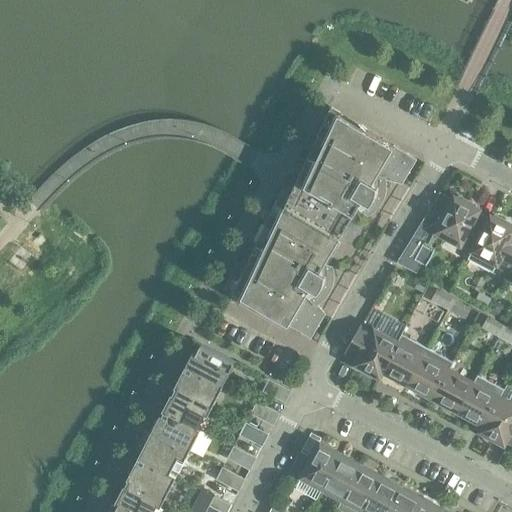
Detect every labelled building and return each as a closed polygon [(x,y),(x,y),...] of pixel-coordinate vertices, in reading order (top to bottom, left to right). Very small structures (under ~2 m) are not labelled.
[(236,260),(221,286),(233,293),(233,292),(311,338),(326,312),(316,302),(324,296),(329,289),(332,278),(332,267),(325,265),(360,206),(368,214),(377,207),(381,201),(385,190),(384,180),(402,184),(417,159),(340,113),(340,112),(329,105),(291,168),(236,260)] [(452,200),(440,193),(397,261),(416,272),(421,262),(427,265),(436,248),(430,245),(437,233),(472,251),(488,219),(478,213),(480,209),(469,203),(468,200),(459,195),(456,197),(454,196),(452,200)] [(491,215),(488,219),(472,251),(468,258),(493,272),(497,265),(508,271),(511,263),(511,225),(505,222),(505,219),(495,214),(493,216),(491,215)] [(448,309),(454,298),(439,291),(434,301),(448,309)] [(468,306),(454,298),(448,309),(463,316),(468,306)] [(499,336),(505,326),(490,318),(485,328),(499,336)] [(373,330),(362,324),(345,353),(357,360),(355,364),(365,370),(365,373),(375,378),(377,376),(380,377),(383,371),(382,371),(402,334),(402,333),(398,341),(374,328),(373,330)] [(511,329),(505,326),(499,336),(511,342),(511,329)] [(382,371),(383,371),(395,377),(394,380),(407,386),(428,347),(402,334),(382,371)] [(236,361),(201,343),(197,353),(194,351),(186,365),(224,384),(236,361)] [(428,347),(407,386),(419,393),(421,391),(433,398),(453,361),(428,347)] [(454,361),(453,361),(433,398),(445,405),(445,407),(457,414),(478,375),(478,374),(474,382),(450,369),(454,361)] [(213,405),(224,384),(186,365),(175,386),(213,405)] [(478,375),(457,414),(470,420),(471,419),(483,425),(484,425),(504,388),(478,375)] [(291,390),(269,379),(263,390),(285,402),(291,390)] [(511,443),(511,387),(506,384),(504,388),(484,425),(483,425),(480,431),(482,432),(482,435),(492,440),(494,439),(504,445),(507,440),(511,443)] [(208,415),(213,405),(175,386),(163,410),(201,429),(201,428),(198,426),(205,413),(208,415)] [(251,413),(274,424),(280,413),(257,402),(251,413)] [(201,429),(163,410),(152,431),(190,450),(201,429)] [(240,434),(262,446),(268,434),(246,423),(240,434)] [(190,450),(152,431),(139,457),(176,476),(177,475),(171,471),(179,456),(185,460),(190,450)] [(319,442),(320,442),(312,458),(300,452),(290,471),(322,488),(339,457),(340,457),(342,454),(343,454),(343,453),(320,441),(319,442)] [(228,458),(250,469),(256,458),(234,446),(228,458)] [(165,497),(176,476),(139,457),(128,478),(165,497)] [(359,467),(340,457),(339,457),(322,488),(342,499),(361,466),(360,465),(359,467)] [(348,511),(361,511),(379,479),(369,473),(370,471),(361,466),(342,499),(338,507),(348,511)] [(217,479),(239,491),(245,479),(223,467),(217,479)] [(161,506),(165,497),(128,478),(116,501),(136,511),(153,511),(158,505),(161,506)] [(399,489),(379,479),(361,511),(387,511),(401,488),(400,487),(399,489)] [(410,493),(401,488),(387,511),(413,511),(420,501),(409,495),(410,493)] [(210,505),(222,511),(227,511),(231,504),(215,495),(210,505)] [(136,511),(116,501),(116,502),(119,504),(115,511),(112,510),(110,511),(136,511)] [(440,511),(441,511),(420,501),(413,511),(440,511)]
